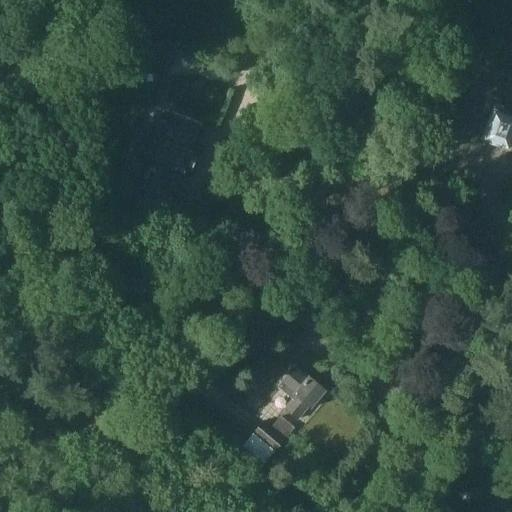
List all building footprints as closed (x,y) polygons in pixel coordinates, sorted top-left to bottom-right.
[(158,39),(147,65),(167,73),(178,48),(158,39)] [(371,136),(367,101),(334,105),(338,139),(371,136)] [(511,118),(498,114),(500,111),(499,109),(498,107),(497,106),(495,105),(493,105),(492,106),(490,107),(478,140),(505,150),(508,138),(511,139),(511,118)] [(159,120),(154,132),(143,161),(150,164),(141,189),(168,200),(178,175),(185,177),(196,149),(189,146),(198,122),(171,112),(166,123),(159,120)] [(300,386),(286,374),(276,387),(291,398),(282,409),(297,420),(306,408),(308,410),(323,392),(306,378),(300,386)] [(249,434),(273,453),(293,427),(279,416),(270,427),(261,420),(249,434)] [(253,475),(264,460),(242,443),(231,458),(253,475)]
